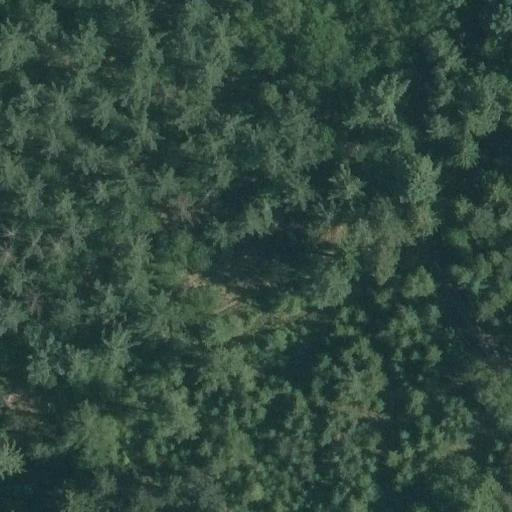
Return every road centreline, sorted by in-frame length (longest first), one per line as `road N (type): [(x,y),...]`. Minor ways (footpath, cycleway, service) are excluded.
road 1 (track): [(265,0),(389,197)]
road 2 (track): [(389,197),(511,384)]
